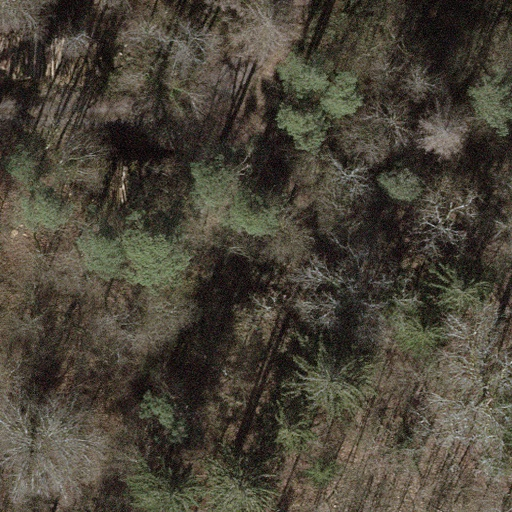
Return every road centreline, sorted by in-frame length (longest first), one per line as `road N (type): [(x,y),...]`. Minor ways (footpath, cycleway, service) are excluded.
road 1 (track): [(469,511),(202,111)]
road 2 (track): [(202,111),(511,273)]
road 3 (track): [(0,120),(54,127),(202,111)]
road 4 (track): [(312,0),(284,46),(202,111)]
